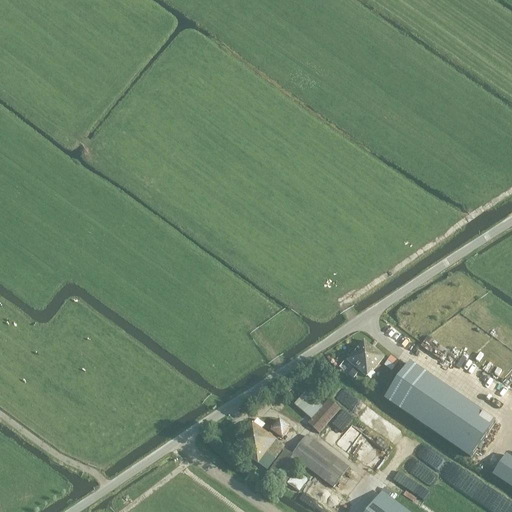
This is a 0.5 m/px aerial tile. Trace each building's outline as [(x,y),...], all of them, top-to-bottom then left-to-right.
[(467,349),(461,345),(454,355),(429,339),(424,346),(459,370),(465,361),(461,358),(467,349)] [(373,373),(379,366),(385,359),(364,343),(347,363),(367,379),(373,373)] [(391,358),(385,367),(393,373),(399,364),(391,358)] [(410,367),(386,401),(447,443),(471,460),(495,425),(471,408),(410,367)] [(288,387),(279,393),(285,402),(294,396),(288,387)] [(307,394),(297,406),(313,421),(310,425),(321,435),(343,410),(331,400),(324,409),(307,394)] [(246,431),(234,448),(258,466),(268,472),(275,461),(276,462),(285,449),(275,442),(252,425),(247,432),(246,431)] [(335,444),(344,433),(334,425),(325,436),(335,444)] [(352,452),(361,442),(359,440),(363,435),(354,427),(340,441),(352,452)] [(350,470),(308,438),(293,458),(335,490),(350,470)] [(284,488),(297,469),(299,466),(283,454),(267,476),(284,488)] [(511,488),(511,459),(507,457),(494,477),(511,488)] [(309,482),(298,474),(294,480),(293,479),(289,486),(301,494),(309,482)] [(407,511),(382,493),(368,511),(407,511)]
